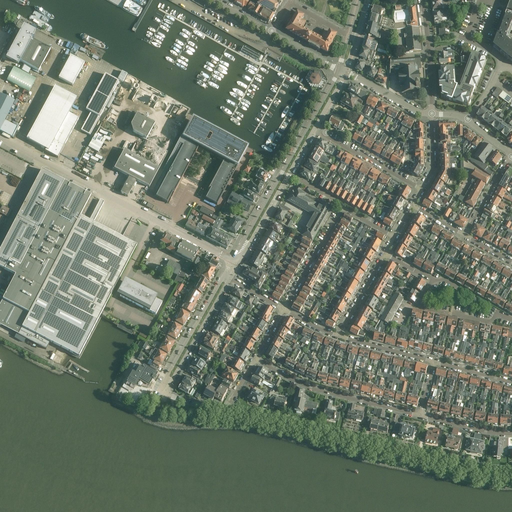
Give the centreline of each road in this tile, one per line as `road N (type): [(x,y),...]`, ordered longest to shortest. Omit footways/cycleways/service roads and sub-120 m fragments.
road 1 (residential): [(511,473),(226,410)]
road 2 (unclassified): [(231,258),(0,138)]
road 3 (tertiary): [(339,70),(231,258)]
road 4 (residential): [(255,359),(310,387),(419,416)]
road 5 (residential): [(223,275),(160,387),(164,393)]
road 6 (residential): [(164,393),(229,278)]
road 7 (residential): [(421,190),(315,128)]
